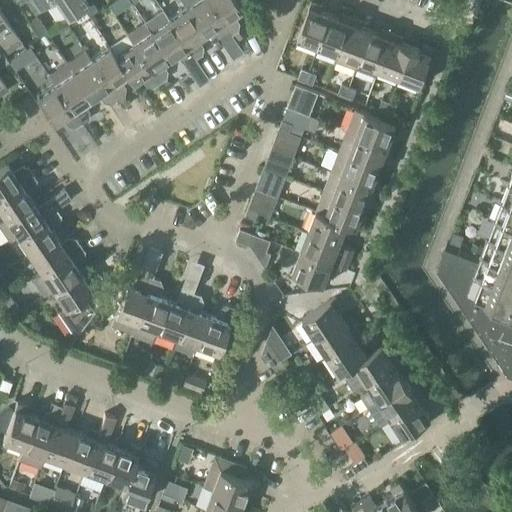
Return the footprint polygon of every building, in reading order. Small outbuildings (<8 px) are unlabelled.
[(86,0),(26,0),(35,13),(54,0),(57,0),(68,16),(89,2),(86,0)] [(209,0),(182,0),(186,5),(205,33),(215,26),(221,36),(222,40),(233,57),(243,50),(231,32),(209,0)] [(209,0),(231,32),(235,29),(238,29),(239,25),(231,15),(242,8),(236,0),(209,0)] [(318,45),(330,13),(320,9),(321,4),(312,1),(297,37),(318,45)] [(168,17),(194,56),(200,52),(203,53),(203,49),(196,38),(205,33),(186,5),(168,17)] [(0,39),(8,51),(21,41),(0,9),(0,39)] [(338,52),(352,16),(343,13),(341,18),(330,13),(318,45),(338,52)] [(38,15),(30,21),(39,35),(48,30),(38,15)] [(359,60),(371,29),(360,25),(362,20),(352,16),(338,52),(339,53),(336,59),(356,67),(359,60)] [(151,29),(169,57),(178,51),(185,61),(190,62),(190,59),(194,56),(168,17),(151,29)] [(169,57),(151,29),(145,21),(127,33),(133,42),(159,80),(164,77),(167,78),(167,73),(160,63),(169,57)] [(379,68),(393,32),(383,28),(381,33),(371,29),(359,60),(356,67),(376,74),(379,68)] [(399,76),(411,45),(413,39),(405,37),(393,32),(379,68),(399,76)] [(411,45),(399,76),(420,84),(434,48),(424,44),(413,39),(411,45)] [(115,54),(114,55),(127,74),(133,82),(142,76),(149,86),(154,87),(154,84),(159,80),(133,42),(115,54)] [(110,46),(92,58),(91,58),(117,96),(122,93),(125,94),(125,90),(119,79),(127,74),(114,55),(115,54),(110,46)] [(92,58),(86,49),(68,62),(92,97),(100,91),(125,126),(134,119),(117,96),(91,58),(92,58)] [(0,54),(0,66),(9,60),(3,52),(0,54)] [(92,97),(68,62),(49,74),(55,82),(56,82),(82,120),(87,117),(89,118),(90,113),(83,103),(92,97)] [(304,79),(308,70),(302,67),(298,77),(304,79)] [(308,70),(304,79),(313,83),(317,73),(308,70)] [(76,124),(82,120),(56,82),(55,82),(37,95),(56,122),(65,116),(72,126),(76,127),(76,124)] [(318,91),(296,82),(287,105),(309,114),(318,91)] [(345,95),(349,86),(341,83),(337,92),(345,95)] [(349,86),(345,95),(352,98),(356,89),(349,86)] [(386,111),(389,102),(382,99),(378,108),(386,111)] [(389,102),(386,111),(393,114),(397,105),(389,102)] [(349,129),(393,147),(396,138),(391,136),(396,124),(357,109),(349,129)] [(279,125),(289,129),(292,122),(282,118),(279,125)] [(289,129),(279,125),(271,145),(294,154),(302,134),(289,129)] [(393,147),(349,129),(341,150),(380,165),(384,155),(389,157),(393,147)] [(271,145),(264,165),(287,174),(294,154),(271,145)] [(333,170),(377,187),(381,178),(376,176),(380,165),(341,150),(333,170)] [(0,193),(32,172),(29,167),(30,165),(25,164),(15,171),(8,161),(0,166),(0,193)] [(287,174),(264,165),(256,185),(279,195),(287,174)] [(325,190),(365,205),(369,195),(373,197),(377,187),(333,170),(325,190)] [(511,171),(481,252),(511,264),(511,171)] [(32,172),(0,193),(0,209),(5,217),(33,198),(27,189),(37,182),(38,178),(36,178),(32,172)] [(279,195),(256,185),(248,206),(258,210),(271,215),(279,195)] [(38,206),(33,198),(5,217),(0,219),(0,225),(9,239),(16,234),(57,208),(71,198),(65,188),(38,206)] [(365,205),(325,190),(317,210),(326,213),(354,225),(353,226),(361,229),(365,218),(360,216),(365,205)] [(258,210),(248,206),(245,214),(255,218),(258,210)] [(57,208),(16,234),(29,253),(57,234),(51,225),(62,218),(63,214),(60,214),(57,208)] [(310,230),(341,242),(345,231),(350,233),(353,226),(354,225),(326,213),(317,210),(310,230)] [(241,227),(240,230),(237,239),(252,244),(262,259),(268,262),(272,252),(268,250),(272,239),(241,227)] [(341,242),(310,230),(302,249),(347,267),(355,248),(341,242)] [(40,270),(80,243),(77,239),(78,237),(74,236),(63,243),(57,234),(29,253),(40,270)] [(511,264),(447,239),(436,266),(507,373),(511,374),(511,264)] [(40,270),(32,276),(44,294),(53,289),(81,270),(76,261),(86,254),(87,250),(84,249),(80,243),(40,270)] [(127,282),(115,313),(111,322),(131,330),(132,330),(152,277),(162,250),(149,245),(142,264),(145,273),(142,275),(138,286),(127,282)] [(347,267),(302,249),(293,271),(324,283),(329,272),(333,274),(337,264),(347,268),(347,267)] [(81,270),(53,289),(64,305),(57,310),(75,335),(94,309),(84,294),(105,280),(101,275),(102,272),(97,271),(87,278),(81,270)] [(156,328),(167,297),(158,293),(162,282),(160,278),(158,279),(152,277),(132,330),(131,330),(131,331),(151,339),(155,328),(156,328)] [(167,297),(156,328),(176,335),(192,291),(193,292),(197,280),(192,278),(185,284),(186,287),(182,289),(178,301),(167,297)] [(196,343),(208,312),(199,308),(203,297),(201,293),(199,294),(193,292),(192,291),(176,335),(196,343)] [(315,336),(344,318),(337,308),(341,305),(335,296),(303,317),(315,336)] [(12,316),(21,310),(14,300),(5,306),(12,316)] [(208,312),(196,343),(218,351),(234,307),(227,304),(227,302),(222,304),(218,315),(208,312)] [(327,354),(359,332),(354,324),(350,327),(344,318),(315,336),(327,354)] [(327,354),(340,373),(343,371),(368,353),(367,353),(361,344),(365,341),(359,332),(327,354)] [(368,353),(343,371),(355,388),(367,380),(399,359),(393,350),(388,353),(382,343),(367,353),(368,353)] [(273,364),(281,359),(277,352),(269,358),(273,364)] [(166,366),(148,359),(143,371),(161,378),(166,366)] [(281,359),(273,364),(277,371),(286,365),(281,359)] [(369,405),(406,380),(399,370),(404,367),(399,359),(367,380),(370,385),(362,390),(362,394),(369,404),(369,405)] [(209,380),(187,371),(181,385),(204,394),(209,380)] [(173,375),(171,381),(181,385),(185,375),(179,372),(173,375)] [(0,386),(8,389),(12,380),(2,377),(0,382),(0,386)] [(391,416),(423,395),(417,386),(412,389),(406,380),(369,405),(381,422),(391,416)] [(297,401),(306,395),(301,389),(293,395),(297,401)] [(306,395),(297,401),(302,408),(311,402),(306,395)] [(423,395),(391,416),(403,435),(430,417),(423,406),(428,403),(423,395)] [(9,406),(0,412),(0,428),(6,430),(3,438),(24,446),(35,414),(25,410),(28,403),(17,399),(14,408),(9,406)] [(64,399),(62,404),(44,453),(62,460),(60,467),(63,468),(65,461),(64,459),(75,429),(66,425),(74,403),(64,399)] [(44,453),(62,404),(52,401),(46,418),(35,414),(24,446),(20,457),(40,464),(44,453)] [(336,415),(330,407),(323,412),(328,420),(336,415)] [(84,468),(79,481),(99,489),(105,475),(116,444),(106,440),(109,432),(115,417),(104,413),(98,429),(84,468)] [(321,437),(330,431),(325,424),(317,430),(321,437)] [(84,468),(98,429),(93,427),(90,434),(75,429),(64,459),(65,461),(84,468)] [(354,440),(346,428),(337,435),(345,447),(354,440)] [(330,431),(321,437),(325,443),(334,438),(330,431)] [(106,476),(124,483),(125,483),(132,461),(134,461),(140,444),(129,440),(126,448),(116,444),(105,475),(106,476)] [(215,454),(204,484),(204,485),(207,486),(206,487),(213,490),(214,488),(245,499),(248,489),(256,492),(260,481),(243,475),(247,466),(215,454)] [(143,465),(134,461),(132,461),(125,483),(124,483),(121,492),(142,500),(156,461),(146,457),(143,465)] [(347,476),(356,471),(352,464),(343,470),(347,476)] [(167,476),(162,490),(175,494),(180,480),(167,476)] [(12,478),(9,486),(24,491),(26,484),(12,478)] [(395,493),(386,499),(394,511),(421,511),(416,503),(409,493),(400,479),(391,486),(395,493)] [(434,491),(427,481),(409,493),(416,503),(434,491)] [(53,489),(48,500),(58,504),(69,508),(74,492),(54,485),(53,489)] [(213,490),(206,508),(216,511),(248,511),(249,511),(241,508),(245,499),(214,488),(213,490)] [(83,499),(75,495),(70,508),(79,511),(83,499)] [(10,498),(6,510),(12,511),(16,501),(10,498)] [(373,498),(364,504),(369,511),(394,511),(386,499),(377,505),(373,498)] [(157,502),(154,510),(159,511),(169,511),(171,507),(157,502)]
